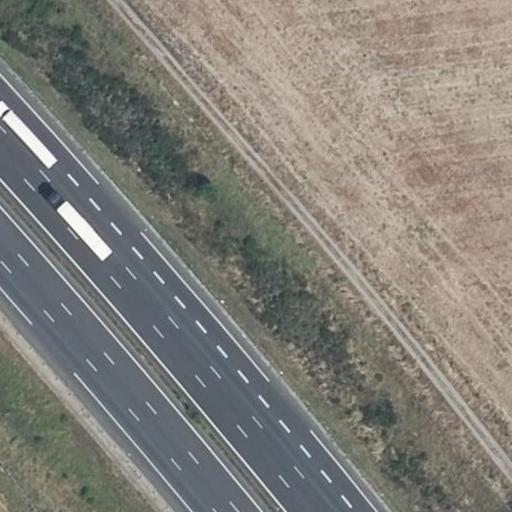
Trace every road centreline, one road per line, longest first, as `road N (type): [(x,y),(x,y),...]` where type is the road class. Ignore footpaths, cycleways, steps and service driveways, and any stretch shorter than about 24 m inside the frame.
road 1 (motorway): [(0,245),(228,511)]
road 2 (motorway): [(170,331),(0,139)]
road 3 (motorway): [(349,511),(170,331)]
road 4 (motorway): [(322,511),(170,331)]
